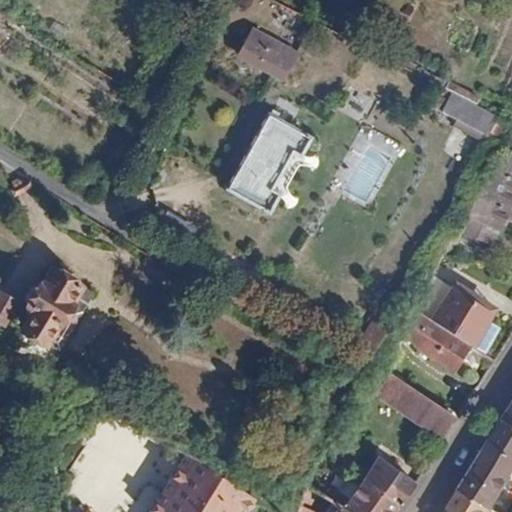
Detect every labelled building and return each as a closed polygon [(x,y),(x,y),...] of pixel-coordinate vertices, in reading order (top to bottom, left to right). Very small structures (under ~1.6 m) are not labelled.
[(0,25),(1,26),(8,14),(0,9),(0,25)] [(254,32),(242,57),(283,79),(296,55),(254,32)] [(429,103),(470,125),(467,131),(477,137),(481,131),(492,136),(500,118),(446,91),(443,96),(434,92),(429,103)] [(269,116),(226,190),(267,214),(279,195),(271,190),(294,151),(301,155),(310,139),(269,116)] [(511,137),(492,171),(511,180),(511,137)] [(511,180),(492,171),(471,207),(503,222),(511,202),(511,180)] [(192,243),(200,228),(169,211),(161,225),(192,243)] [(25,313),(30,316),(22,331),(48,347),(50,344),(81,289),(50,270),(39,289),(34,286),(31,287),(25,297),(26,301),(30,304),(25,313)] [(426,325),(464,345),(467,347),(482,321),(487,311),(447,288),(426,325)] [(81,289),(50,344),(59,349),(91,295),(81,289)] [(0,326),(3,328),(16,304),(0,294),(0,326)] [(412,357),(432,366),(450,375),(464,345),(426,325),(404,312),(386,341),(412,357)] [(371,317),(352,347),(367,357),(385,326),(371,317)] [(482,321),(467,347),(477,353),(492,326),(482,321)] [(370,399),(436,436),(448,413),(381,377),(370,399)] [(511,400),(500,420),(511,426),(511,400)] [(345,420),(341,426),(346,430),(350,423),(345,420)] [(511,426),(500,420),(454,492),(487,511),(511,468),(511,426)] [(337,458),(341,462),(345,457),(340,453),(337,458)] [(186,458),(152,511),(260,511),(265,505),(220,481),(186,458)] [(376,460),(358,486),(397,510),(416,483),(376,460)] [(343,508),(350,511),(395,511),(397,510),(358,486),(349,500),(339,495),(334,502),(343,508)] [(454,492),(441,511),(486,511),(487,511),(454,492)] [(296,511),(314,511),(299,502),(296,511)]
